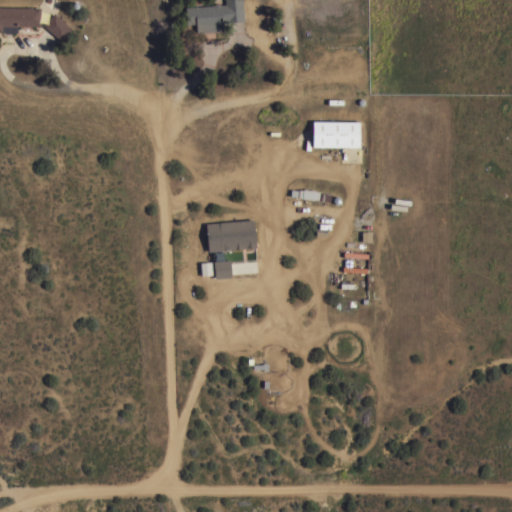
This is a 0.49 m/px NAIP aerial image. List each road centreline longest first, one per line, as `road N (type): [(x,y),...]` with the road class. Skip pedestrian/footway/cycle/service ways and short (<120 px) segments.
road 1 (residential): [(12,510),(58,492),(511,491)]
road 2 (residential): [(166,488),(175,448),(159,107)]
